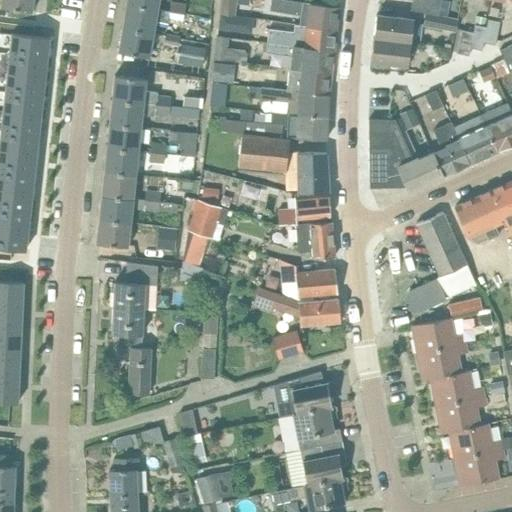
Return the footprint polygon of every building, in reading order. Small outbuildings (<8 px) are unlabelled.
[(32,12),(33,0),(1,0),(1,7),(32,12)] [(235,16),(236,0),(220,0),(219,14),(235,16)] [(339,7),(319,5),(289,0),(271,0),(270,10),(301,14),(299,25),(294,24),(294,25),(305,28),(336,29),(339,7)] [(412,0),(411,9),(436,14),(446,16),(448,3),(439,2),(439,0),(412,0)] [(186,4),(172,1),(170,10),(184,13),(186,4)] [(182,23),(184,13),(170,10),(157,8),(126,2),(122,27),(153,32),(155,22),(168,24),(168,21),(182,23)] [(410,43),(413,19),(376,14),(373,38),(410,43)] [(455,32),(457,21),(426,15),(423,26),(455,32)] [(494,45),(499,22),(487,19),(486,27),(483,43),(494,45)] [(333,51),(336,29),(305,28),(294,25),(293,31),(268,29),(267,41),(303,47),(333,51)] [(481,51),(483,43),(486,27),(474,25),(472,32),(473,33),(470,48),(481,51)] [(149,57),(153,32),(122,27),(118,51),(149,57)] [(468,56),(470,48),(473,33),(472,32),(461,30),(456,54),(468,56)] [(11,33),(9,53),(47,57),(49,37),(18,34),(11,33)] [(178,47),(180,36),(165,33),(163,44),(178,47)] [(226,61),(229,37),(216,36),(213,59),(226,61)] [(236,49),(256,52),(258,40),(237,38),(236,49)] [(408,65),(410,43),(373,38),(371,61),(408,65)] [(331,73),(333,51),(303,47),(267,41),(265,53),(293,56),(291,67),(331,73)] [(509,72),(511,70),(511,43),(499,49),(509,72)] [(202,67),(205,48),(181,44),(178,63),(202,67)] [(448,58),(450,48),(440,46),(439,53),(441,57),(448,58)] [(9,53),(7,72),(45,77),(46,61),(47,57),(9,53)] [(233,85),(235,66),(215,63),(213,82),(233,85)] [(331,73),(291,67),(291,68),(289,68),(286,89),(328,95),(331,73)] [(484,82),(495,77),(491,67),(479,72),(484,82)] [(7,72),(5,92),(43,96),(44,85),(45,77),(7,72)] [(170,106),(170,104),(171,96),(158,95),(158,92),(144,91),(145,78),(114,75),(112,99),(170,106)] [(465,80),(449,87),(454,98),(470,91),(465,80)] [(286,90),(252,86),(251,98),(290,102),(289,114),(327,117),(328,95),(286,89),(286,90)] [(432,111),(443,105),(436,90),(425,95),(432,111)] [(5,92),(3,111),(40,115),(41,109),(43,96),(5,92)] [(112,99),(109,123),(140,126),(141,115),(155,116),(155,114),(169,116),(170,106),(112,99)] [(497,152),(511,145),(511,110),(508,102),(480,115),(497,152)] [(182,107),(181,117),(198,119),(199,109),(182,107)] [(407,129),(420,123),(412,107),(399,114),(407,129)] [(3,111),(0,130),(38,134),(38,133),(40,115),(3,111)] [(219,114),(217,128),(266,134),(281,136),(282,124),(282,122),(288,123),(287,127),(286,137),(297,138),(297,137),(306,138),(326,139),(327,117),(289,114),(284,114),(273,112),(271,123),(267,123),(225,118),(226,115),(219,114)] [(470,164),(497,152),(480,115),(453,126),(470,164)] [(414,159),(396,119),(388,119),(368,119),(369,188),(384,188),(384,189),(392,189),(392,187),(407,187),(409,191),(443,176),(433,153),(420,159),(419,157),(414,159)] [(443,176),(470,164),(453,126),(451,121),(434,129),(442,149),(433,153),(443,176)] [(138,150),(140,126),(109,123),(107,147),(138,150)] [(0,130),(0,134),(0,149),(36,153),(38,134),(0,130)] [(288,152),(289,140),(241,134),(237,166),(285,172),(286,164),(288,152)] [(165,153),(166,144),(151,142),(150,152),(165,153)] [(135,174),(138,150),(107,147),(104,171),(135,174)] [(0,149),(0,168),(34,172),(36,157),(36,153),(0,149)] [(286,164),(297,164),(298,193),(329,190),(326,152),(306,154),(297,153),(297,151),(288,152),(286,164)] [(164,164),(165,154),(165,153),(150,152),(149,162),(164,164)] [(0,168),(0,188),(32,192),(33,181),(34,172),(0,168)] [(132,198),(135,174),(104,171),(101,195),(132,198)] [(511,180),(476,196),(490,228),(495,226),(506,221),(511,234),(511,180)] [(0,188),(0,207),(30,211),(30,205),(32,192),(0,188)] [(160,201),(161,191),(146,190),(145,199),(160,201)] [(279,226),(297,224),(297,219),(311,217),(331,216),(329,190),(298,193),(295,194),(296,207),(277,208),(278,215),(279,226)] [(101,195),(99,219),(130,222),(131,209),(159,212),(160,202),(160,201),(145,199),(132,198),(101,195)] [(490,228),(476,196),(455,206),(463,224),(469,237),(485,230),(489,240),(499,235),(495,226),(490,228)] [(198,200),(188,230),(208,237),(211,238),(216,222),(223,224),(228,210),(198,200)] [(0,207),(0,226),(28,230),(28,229),(30,211),(0,207)] [(416,310),(446,297),(475,284),(451,230),(443,211),(416,223),(441,278),(408,292),(406,298),(406,300),(407,304),(408,306),(410,308),(412,309),(416,310)] [(130,222),(99,219),(96,243),(116,245),(127,246),(130,222)] [(313,258),(334,257),(331,221),(298,224),(300,252),(313,251),(313,258)] [(0,226),(0,247),(26,250),(28,230),(0,226)] [(198,267),(208,237),(188,230),(183,262),(198,267)] [(296,272),(296,266),(280,260),(283,295),(283,296),(299,301),(314,300),(313,295),(338,293),(335,269),(315,271),(296,272)] [(155,307),(158,265),(127,262),(125,282),(114,281),(112,308),(155,307)] [(0,306),(22,308),(23,284),(3,283),(0,282),(0,306)] [(180,300),(186,289),(174,283),(169,294),(180,300)] [(283,296),(283,295),(259,286),(252,305),(273,312),(275,307),(299,315),(300,325),(314,324),(318,329),(324,328),(327,323),(341,322),(338,297),(314,300),(299,301),(283,296)] [(469,289),(470,305),(492,303),(491,288),(469,289)] [(0,330),(21,331),(22,308),(0,306),(0,330)] [(155,310),(155,307),(112,308),(110,332),(133,334),(132,347),(131,347),(128,393),(149,394),(150,371),(151,347),(143,347),(144,309),(155,310)] [(453,336),(450,318),(411,325),(417,353),(420,352),(465,343),(463,334),(453,336)] [(0,354),(20,355),(21,331),(0,330),(0,354)] [(278,358),(301,351),(302,351),(296,331),(272,338),(278,358)] [(423,366),(420,367),(422,381),(430,379),(460,373),(457,356),(467,354),(465,343),(420,352),(423,366)] [(214,378),(215,355),(215,347),(203,347),(202,355),(201,377),(214,378)] [(0,378),(19,379),(20,355),(0,354),(0,378)] [(320,371),(274,385),(277,404),(280,416),(292,414),(335,405),(332,405),(330,395),(336,394),(333,381),(323,383),(320,371)] [(472,390),(468,372),(460,373),(430,379),(436,406),(483,397),(481,388),(472,390)] [(0,401),(18,403),(19,379),(0,378),(0,401)] [(441,433),(449,432),(479,426),(475,410),(485,408),(483,397),(436,406),(441,433)] [(333,429),(331,419),(337,418),(335,405),(292,414),(299,448),(342,439),(339,428),(333,429)] [(184,435),(198,431),(192,409),(179,413),(183,431),(184,435)] [(490,443),(486,425),(479,426),(449,432),(454,458),(502,449),(500,441),(490,443)] [(193,465),(206,461),(199,433),(187,436),(189,444),(188,444),(193,465)] [(170,468),(183,464),(176,438),(163,441),(170,468)] [(306,484),(343,477),(341,466),(347,465),(342,439),(299,448),(305,477),(306,484)] [(460,486),(498,478),(495,460),(503,458),(502,449),(454,458),(460,486)] [(0,490),(14,491),(15,466),(10,466),(10,454),(0,453),(0,490)] [(110,495),(136,494),(136,489),(136,469),(138,469),(137,458),(113,458),(114,469),(109,470),(110,495)] [(203,505),(221,499),(214,474),(196,479),(203,505)] [(344,502),(342,490),(348,489),(346,476),(343,477),(306,484),(287,487),(288,488),(272,492),(274,503),(290,500),(307,496),(310,509),(344,502)] [(0,511),(13,511),(14,491),(0,490),(0,511)] [(136,503),(136,494),(110,495),(110,511),(142,511),(142,503),(136,503)] [(203,511),(217,511),(216,502),(202,506),(203,511)]
